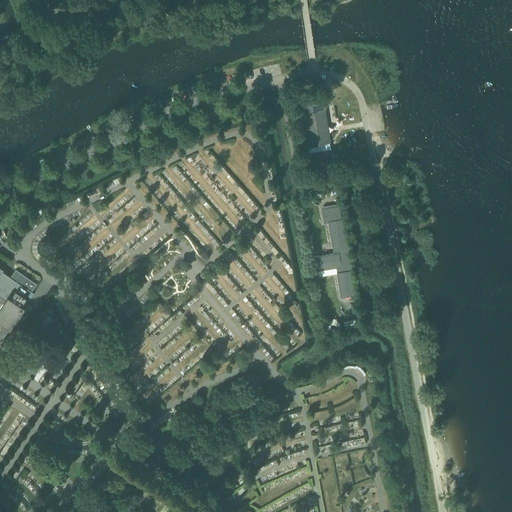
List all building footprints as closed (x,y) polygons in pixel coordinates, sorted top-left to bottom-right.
[(321,92),(297,96),(300,112),(324,108),(321,92)] [(304,114),(309,144),(329,140),(324,111),(304,114)] [(306,147),(309,167),(333,163),(330,144),(306,147)] [(340,206),(322,209),(324,222),(329,221),(333,244),(334,253),(315,256),(317,269),(336,266),(341,296),(354,294),(340,206)] [(0,339),(1,340),(4,335),(5,334),(12,324),(12,322),(14,324),(24,310),(22,308),(23,307),(24,306),(34,291),(32,290),(37,282),(16,268),(11,276),(1,269),(2,268),(3,269),(3,268),(0,265),(0,339)] [(355,318),(344,321),(346,328),(357,326),(355,318)]
